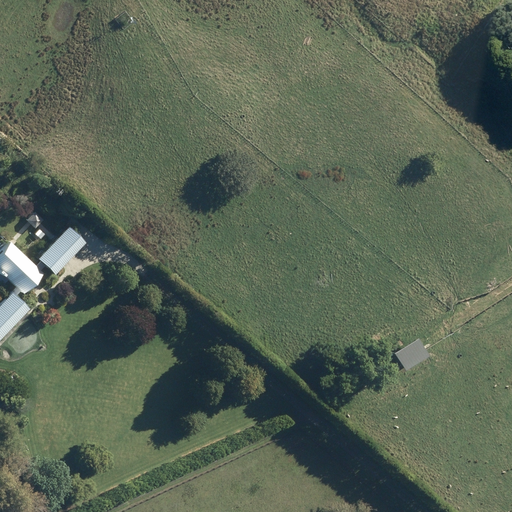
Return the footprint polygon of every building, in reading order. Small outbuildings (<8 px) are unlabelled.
[(511,75),(486,44),(479,50),(504,80),(511,75)] [(40,218),(32,210),(23,219),(31,227),(40,218)] [(62,224),(31,256),(48,272),(79,240),(62,224)] [(37,270),(4,237),(0,240),(0,275),(17,292),(37,270)] [(0,330),(23,306),(6,289),(0,295),(0,330)] [(390,354),(384,358),(393,372),(396,376),(403,371),(402,368),(424,354),(412,337),(389,352),(390,354)]
